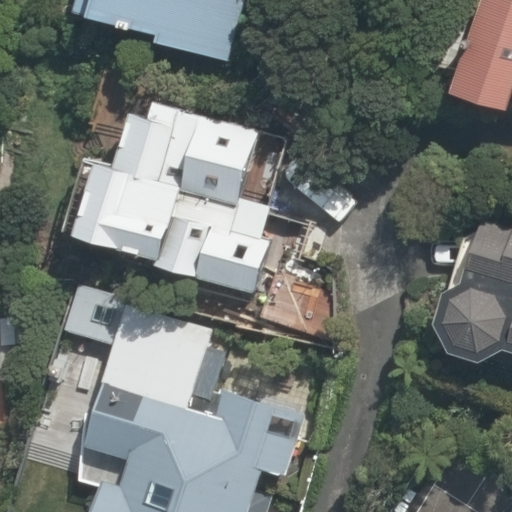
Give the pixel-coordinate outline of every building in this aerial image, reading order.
[(107,0),(101,27),(250,63),(265,0),(107,0)] [(511,0),(492,0),(464,102),(511,116),(511,0)] [(277,135),(126,92),(102,177),(86,172),(69,232),(261,286),(279,225),(254,218),(277,135)] [(511,219),(498,215),(463,323),(484,351),(511,356),(511,219)] [(108,489),(101,511),(264,511),(272,485),(294,491),(315,416),(224,391),(240,334),(86,291),(74,332),(124,346),(86,483),(108,489)] [(467,511),(413,496),(408,511),(467,511)]
